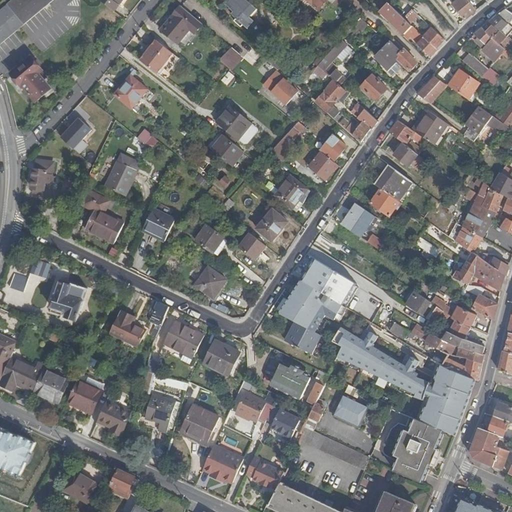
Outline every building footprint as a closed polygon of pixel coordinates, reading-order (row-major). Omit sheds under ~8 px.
[(0,44),(52,0),(12,0),(0,10),(0,44)] [(100,0),(114,11),(122,0),(100,0)] [(220,0),(234,12),(232,14),(237,18),(235,20),(243,27),(244,25),(249,29),(254,22),(250,18),(258,9),(246,0),(220,0)] [(306,0),(318,11),(327,0),(326,0),(306,0)] [(453,5),(466,20),(477,11),(477,10),(467,0),(458,0),(455,3),(453,5)] [(389,3),(380,12),(404,35),(413,26),(410,24),(404,18),(389,3)] [(182,6),(162,30),(173,39),(178,33),(185,38),(191,30),(196,33),(204,25),(182,6)] [(511,13),(506,9),(498,16),(507,23),(510,20),(511,21),(511,13)] [(412,10),(404,18),(410,24),(418,15),(412,10)] [(511,27),(507,23),(498,16),(490,22),(508,37),(511,32),(511,27)] [(361,18),(351,30),(358,37),(368,25),(361,18)] [(508,37),(490,22),(481,29),(501,45),(508,37)] [(413,26),(404,35),(403,36),(408,40),(411,37),(418,45),(430,57),(432,58),(439,51),(437,49),(424,37),(413,26)] [(433,29),(424,37),(437,49),(446,40),(433,29)] [(501,45),(481,29),(475,35),(478,38),(476,40),(486,49),(484,51),(495,62),(506,49),(503,47),(501,45)] [(510,40),(508,37),(501,45),(503,47),(510,40)] [(335,80),(341,86),(346,80),(331,65),(337,57),(343,62),(353,50),(341,40),(333,50),(319,66),(326,73),(335,80)] [(403,49),(394,40),(389,45),(398,54),(403,49)] [(158,74),(174,54),(158,42),(153,48),(150,51),(142,61),(158,74)] [(398,54),(389,45),(376,58),(385,66),(384,69),(391,76),(403,64),(411,71),(419,64),(403,49),(398,54)] [(234,70),(246,59),(234,48),(223,59),(234,70)] [(278,70),(279,71),(283,65),(268,52),(263,57),(278,70)] [(44,70),(32,57),(12,74),(36,101),(51,87),(40,74),(44,70)] [(278,70),(263,57),(258,62),(273,75),(278,70)] [(474,58),(468,65),(482,78),(489,70),(474,58)] [(322,76),(326,73),(319,66),(316,70),(322,76)] [(124,84),(125,85),(133,76),(133,77),(137,72),(132,68),(128,74),(130,76),(124,84)] [(76,81),(82,74),(77,70),(71,78),(76,81)] [(223,80),(228,85),(236,76),(230,71),(223,80)] [(451,87),(468,99),(479,83),(461,71),(451,87)] [(377,101),(388,89),(373,75),(362,87),(377,101)] [(125,85),(117,96),(133,109),(149,90),(133,77),(133,76),(125,85)] [(445,83),(436,77),(419,95),(431,104),(445,83)] [(286,105),(299,92),(285,79),(272,93),(286,105)] [(316,102),(336,119),(340,114),(333,107),(347,92),(341,86),(335,80),(316,102)] [(344,120),(340,124),(361,143),(372,129),(374,130),(379,122),(378,121),(359,103),(354,109),(361,115),(358,118),(362,122),(360,124),(358,123),(356,126),(352,123),(350,125),(344,120)] [(511,104),(500,121),(508,127),(511,121),(511,104)] [(228,131),(224,136),(235,144),(238,140),(240,140),(252,124),(231,107),(218,123),(228,131)] [(508,127),(500,121),(479,107),(465,127),(461,133),(475,142),(488,124),(502,134),(504,132),(507,134),(511,129),(508,127)] [(361,115),(354,109),(351,113),(358,118),(361,115)] [(430,111),(427,109),(413,130),(415,132),(420,126),(430,111)] [(439,148),(453,127),(430,111),(420,126),(415,132),(430,142),(439,148)] [(79,119),(62,138),(74,150),(93,131),(79,119)] [(413,130),(399,121),(390,133),(404,143),(407,145),(415,132),(413,130)] [(308,130),(299,122),(294,128),(301,134),(303,136),(308,130)] [(252,124),(240,140),(245,144),(249,144),(259,132),(257,128),(252,124)] [(301,134),(294,128),(288,134),(295,140),(301,134)] [(146,144),(153,136),(145,130),(139,138),(146,144)] [(430,142),(415,132),(407,145),(419,154),(422,150),(416,146),(419,143),(426,147),(430,142)] [(288,134),(283,140),(290,145),(295,140),(288,134)] [(224,136),(224,135),(213,149),(234,166),(245,153),(235,144),(224,136)] [(320,150),(322,152),(334,162),(347,147),(333,135),(320,150)] [(283,140),(272,152),(284,162),(290,154),(290,145),(283,140)] [(407,145),(404,143),(395,156),(409,168),(412,165),(419,154),(407,145)] [(327,180),(339,166),(334,162),(322,152),(310,167),(327,180)] [(419,170),(427,159),(419,154),(412,165),(419,170)] [(133,168),(135,164),(121,157),(107,186),(126,195),(138,171),(133,168)] [(55,162),(38,160),(37,166),(35,166),(31,193),(42,195),(43,190),(45,190),(46,182),(52,183),(55,162)] [(413,182),(390,166),(376,185),(381,189),(399,201),(413,182)] [(511,170),(505,167),(502,174),(509,178),(511,172),(511,170)] [(502,174),(494,186),(494,187),(505,194),(510,197),(511,198),(511,196),(511,179),(509,178),(502,174)] [(227,175),(221,183),(228,188),(233,180),(227,175)] [(306,202),(311,192),(291,177),(276,196),(297,212),(306,202)] [(505,194),(494,187),(486,200),(485,200),(482,204),(496,213),(499,207),(505,194)] [(390,217),(401,202),(399,201),(381,189),(371,203),(390,217)] [(470,189),(467,198),(474,200),(477,191),(470,189)] [(116,241),(125,223),(103,213),(109,201),(90,192),(84,204),(95,209),(87,228),(116,241)] [(504,210),(510,197),(505,194),(499,207),(504,210)] [(485,200),(480,197),(464,227),(483,238),(488,229),(494,219),(496,214),(496,213),(482,204),(485,200)] [(223,206),(222,208),(227,213),(236,203),(230,198),(223,206)] [(374,215),(358,205),(344,226),(360,236),(374,215)] [(176,220),(154,209),(144,230),(159,238),(159,239),(165,243),(176,220)] [(273,241),(289,222),(274,210),(257,229),(273,241)] [(496,222),(502,225),(506,218),(501,215),(500,217),(497,221),(496,222)] [(501,227),(511,233),(511,221),(506,218),(502,225),(501,227)] [(329,224),(324,232),(329,235),(334,227),(329,224)] [(214,253),(225,238),(208,225),(197,241),(214,253)] [(457,225),(451,236),(456,239),(463,228),(457,225)] [(457,241),(473,252),(474,253),(479,244),(483,238),(464,227),(457,241)] [(144,230),(143,231),(159,239),(159,238),(144,230)] [(263,252),(267,247),(251,233),(239,248),(256,261),(261,255),(263,252)] [(368,241),(382,251),(386,244),(373,235),(368,241)] [(425,241),(420,247),(437,258),(441,252),(425,241)] [(150,245),(141,245),(140,255),(149,256),(150,245)] [(270,259),(263,252),(261,255),(269,261),(270,259)] [(457,271),(453,277),(454,278),(469,285),(475,275),(501,291),(503,285),(506,275),(493,266),(485,261),(481,258),(474,253),(473,252),(461,273),(457,271)] [(316,259),(302,280),(344,306),(358,284),(316,259)] [(493,266),(506,275),(507,272),(509,266),(496,259),(493,266)] [(36,260),(32,273),(48,278),(52,265),(36,260)] [(215,299),(228,280),(209,267),(196,286),(215,299)] [(25,291),(29,278),(14,273),(10,286),(25,291)] [(344,306),(302,280),(297,287),(301,290),(298,297),(293,294),(289,301),(283,310),(298,319),(296,322),(316,332),(326,314),(336,319),(344,306)] [(60,283),(53,308),(66,312),(65,317),(77,321),(88,288),(72,283),(71,287),(60,283)] [(287,290),(293,294),(298,297),(301,290),(297,287),(291,284),(287,290)] [(481,288),(469,285),(467,289),(480,296),(481,295),(482,296),(485,290),(481,288)] [(415,291),(406,305),(423,316),(430,306),(432,303),(415,291)] [(473,310),(493,320),(494,320),(496,313),(498,305),(497,304),(482,296),(481,295),(480,296),(473,310)] [(281,312),(283,310),(289,301),(283,297),(275,309),(281,312)] [(158,323),(166,305),(159,301),(154,312),(155,313),(152,320),(158,323)] [(433,308),(427,318),(429,320),(437,307),(432,303),(430,306),(433,308)] [(162,325),(170,307),(166,305),(158,323),(162,325)] [(452,317),(456,321),(472,327),(475,322),(478,316),(459,306),(452,317)] [(429,320),(435,324),(443,311),(437,307),(429,320)] [(66,312),(53,308),(51,313),(65,317),(66,312)] [(137,317),(122,310),(111,332),(139,346),(147,329),(133,322),(137,317)] [(281,312),(280,314),(296,322),(298,319),(283,310),(281,312)] [(193,358),(205,334),(176,321),(165,344),(193,358)] [(456,321),(449,332),(464,340),(465,340),(468,334),(472,327),(456,321)] [(313,354),(322,335),(316,332),(296,322),(290,334),(294,336),(290,343),(313,354)] [(418,325),(412,333),(438,349),(450,357),(455,348),(443,341),(418,325)] [(344,345),(368,358),(420,385),(423,380),(420,378),(421,375),(417,373),(418,370),(417,370),(422,362),(414,357),(412,361),(407,358),(404,364),(375,346),(376,344),(375,343),(379,337),(371,333),(369,336),(365,334),(362,340),(342,328),(334,342),(343,347),(344,345)] [(463,350),(484,355),(485,350),(486,347),(485,346),(465,340),(464,340),(449,332),(448,332),(443,341),(455,348),(463,350)] [(12,357),(18,344),(0,335),(0,379),(1,380),(12,357)] [(230,375),(241,352),(216,340),(205,363),(230,375)] [(340,356),(363,367),(368,358),(344,345),(343,347),(344,347),(340,356)] [(438,349),(432,359),(431,359),(443,366),(478,381),(479,381),(481,374),(483,365),(468,361),(466,367),(448,360),(450,357),(438,349)] [(468,361),(483,365),(484,361),(485,355),(484,355),(463,350),(459,359),(468,361)] [(511,353),(505,352),(503,352),(501,362),(499,370),(511,373),(511,353)] [(1,380),(0,382),(0,385),(8,389),(12,381),(17,384),(34,392),(44,372),(12,357),(1,380)] [(368,358),(363,367),(418,395),(417,397),(432,403),(427,413),(425,413),(422,422),(445,431),(457,436),(464,418),(470,403),(437,390),(438,386),(436,385),(423,380),(420,385),(368,358)] [(302,398),(311,379),(303,375),(304,372),(293,367),(291,369),(281,365),(272,383),(302,398)] [(478,381),(443,366),(436,385),(438,386),(437,390),(470,403),(474,393),(478,381)] [(44,372),(34,392),(60,403),(70,381),(45,369),(44,372)] [(318,399),(330,376),(324,372),(322,375),(325,376),(320,384),(318,383),(309,401),(316,405),(318,399)] [(82,373),(67,405),(92,416),(107,385),(82,373)] [(251,382),(245,379),(242,387),(247,390),(251,382)] [(12,381),(8,389),(14,391),(17,384),(12,381)] [(259,419),(266,422),(267,419),(274,406),(247,393),(238,411),(258,421),(259,419)] [(110,394),(98,421),(125,433),(135,410),(132,404),(110,394)] [(167,433),(176,401),(153,394),(145,419),(161,424),(159,431),(167,433)] [(360,427),(370,406),(344,394),(334,415),(360,427)] [(324,402),(318,399),(316,405),(313,411),(310,417),(318,421),(320,422),(327,408),(322,406),(324,402)] [(511,407),(500,403),(495,417),(509,422),(511,422),(511,407)] [(193,404),(181,430),(208,443),(220,417),(193,404)] [(302,419),(274,406),(267,419),(274,422),(272,427),(279,430),(279,431),(284,434),(283,436),(292,440),(302,419)] [(305,427),(313,431),(318,421),(310,417),(305,427)] [(509,422),(495,417),(492,424),(489,432),(500,436),(503,438),(509,422)] [(395,469),(394,471),(422,483),(424,479),(428,469),(430,465),(433,465),(433,464),(439,450),(440,449),(438,448),(439,444),(444,434),(445,431),(422,422),(417,420),(415,425),(413,430),(412,432),(407,430),(406,433),(402,442),(400,446),(396,455),(395,457),(400,459),(397,464),(395,469)] [(0,471),(30,479),(41,435),(0,424),(0,471)] [(303,434),(300,440),(365,471),(371,458),(313,431),(305,427),(301,433),(303,434)] [(489,432),(480,428),(475,442),(472,452),(474,458),(494,467),(502,470),(509,452),(501,448),(500,450),(495,448),(500,436),(489,432)] [(208,443),(181,430),(179,433),(207,446),(208,443)] [(216,444),(205,468),(214,473),(212,476),(224,482),(226,478),(234,481),(244,458),(216,444)] [(439,450),(433,464),(437,466),(443,452),(439,450)] [(257,454),(247,475),(255,479),(254,481),(260,483),(259,484),(269,489),(270,488),(275,490),(286,470),(263,460),(264,457),(257,454)] [(129,493),(136,478),(119,471),(113,485),(129,493)] [(90,503),(100,485),(76,472),(65,490),(90,503)] [(343,511),(281,482),(272,501),(270,507),(281,511),(343,511)] [(129,493),(113,485),(110,491),(129,500),(132,494),(129,493)] [(407,511),(412,502),(387,491),(377,511),(355,511),(347,508),(345,511),(407,511)] [(457,511),(496,511),(472,501),(471,502),(463,499),(457,511)] [(413,511),(416,504),(412,502),(407,511),(413,511)]
